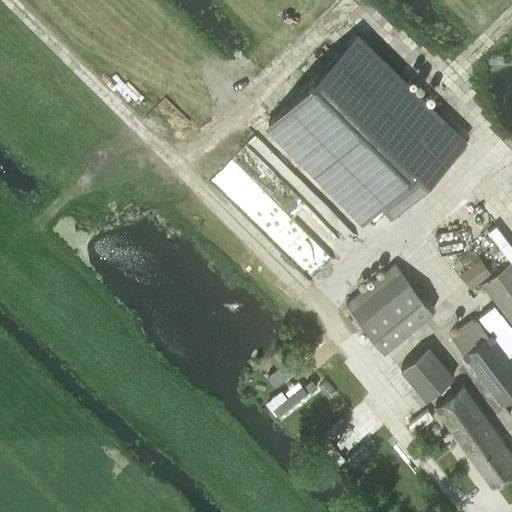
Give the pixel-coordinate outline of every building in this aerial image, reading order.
[(355,34),(267,122),(364,218),(382,200),(394,212),(463,141),(355,34)] [(479,256),(458,271),(470,287),(491,273),(479,256)] [(511,261),(511,259),(481,282),(511,323),(511,261)] [(433,308),(396,262),(347,302),(384,348),(433,308)] [(470,317),(450,333),(465,353),(501,401),(511,392),(511,358),(511,359),(492,332),(490,334),(477,318),(470,317)] [(275,368),(266,375),(274,385),(306,359),(297,347),(289,355),(283,347),(269,359),(275,368)] [(421,352),(402,367),(426,397),(453,375),(441,360),(433,366),(421,352)] [(511,454),(462,386),(435,405),(492,482),(511,467),(511,454)]
